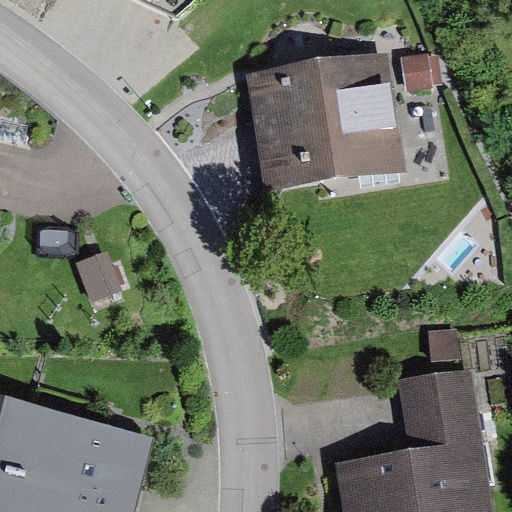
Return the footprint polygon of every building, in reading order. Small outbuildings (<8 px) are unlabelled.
[(129,0),(177,23),(201,0),(129,0)] [(408,174),(390,55),(248,76),(266,195),(408,174)] [(431,55),(403,59),(408,94),(436,90),(431,55)] [(124,294),(108,254),(78,266),(93,306),(124,294)] [(459,331),(430,334),(433,364),(462,361),(459,331)] [(413,454),(338,466),(345,511),(496,511),(474,371),(402,382),(413,454)] [(139,511),(157,439),(0,399),(0,511),(139,511)]
